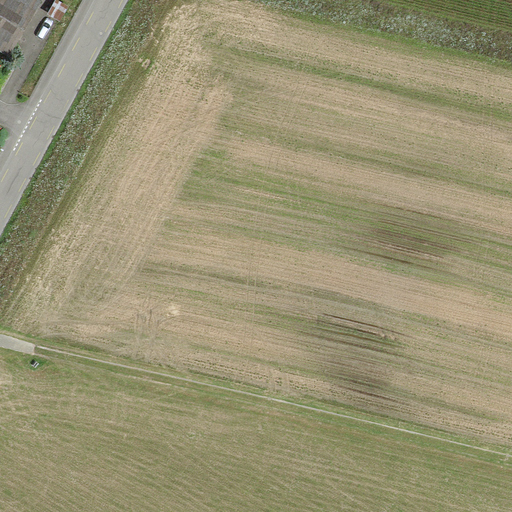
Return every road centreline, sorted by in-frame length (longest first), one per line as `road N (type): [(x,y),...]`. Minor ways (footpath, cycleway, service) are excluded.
road 1 (track): [(0,335),(511,455)]
road 2 (unclassified): [(0,206),(111,0)]
